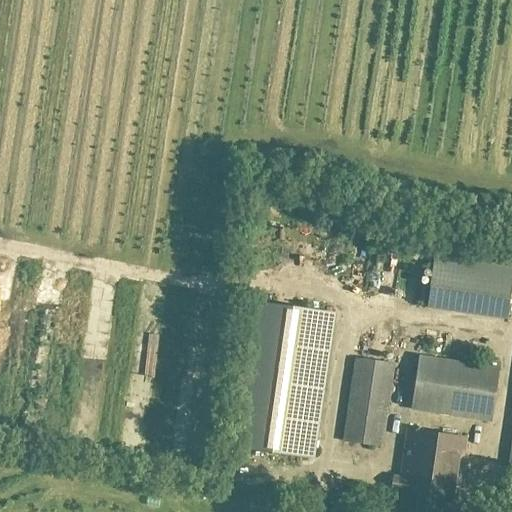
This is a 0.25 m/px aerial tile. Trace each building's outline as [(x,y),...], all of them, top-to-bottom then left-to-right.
[(284,204),(265,205),(266,227),(285,226),(284,204)] [(476,256),(479,238),(415,229),(413,247),(476,256)] [(505,322),(511,273),(511,267),(434,255),(425,310),(505,322)] [(311,461),(332,315),(250,303),(229,449),(311,461)] [(411,410),(491,422),(499,372),(419,359),(411,410)] [(382,449),(394,366),(354,360),(341,443),(382,449)] [(408,432),(400,481),(455,489),(463,440),(408,432)] [(455,489),(400,481),(392,479),(390,491),(402,493),(399,511),(451,511),(454,493),(455,493),(455,489)]
